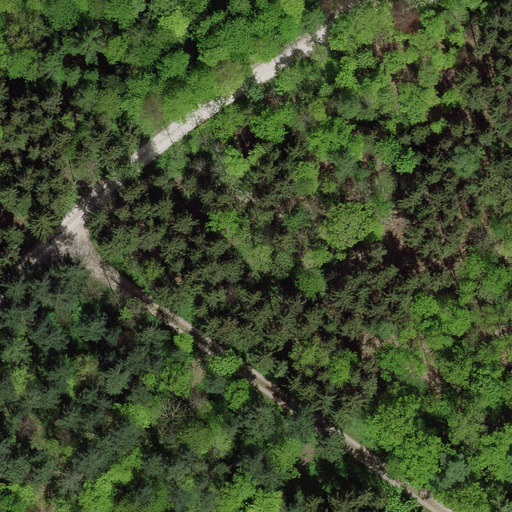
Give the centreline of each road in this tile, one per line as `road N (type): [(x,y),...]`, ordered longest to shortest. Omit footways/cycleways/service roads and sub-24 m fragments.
road 1 (track): [(0,285),(105,178),(235,81),(345,20),(406,0)]
road 2 (track): [(447,511),(52,235)]
